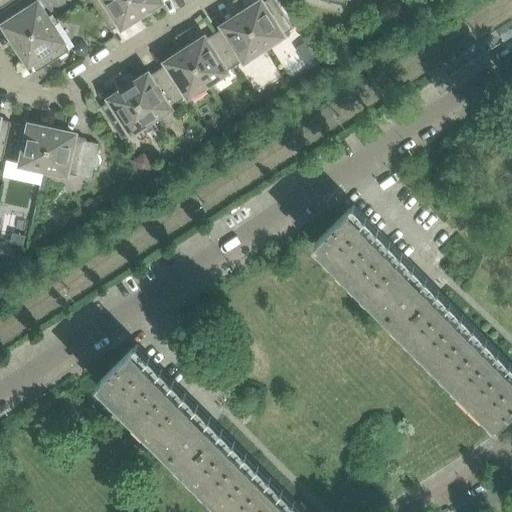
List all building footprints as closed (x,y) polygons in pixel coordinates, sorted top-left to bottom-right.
[(55,19),(52,15),(48,17),(36,0),(20,0),(0,13),(7,23),(5,24),(17,43),(55,19)] [(0,0),(0,8),(12,0),(0,0)] [(142,13),(133,0),(92,0),(111,30),(121,24),(123,26),(142,13)] [(133,0),(142,13),(161,1),(159,0),(133,0)] [(293,28),(275,0),(266,0),(263,3),(261,1),(242,13),(267,51),(271,48),(268,44),(293,28)] [(267,51),(242,13),(223,25),(225,27),(215,33),(236,65),(260,49),(263,54),(267,51)] [(69,50),(53,26),(57,23),(55,19),(17,43),(29,62),(31,61),(37,71),(69,50)] [(236,65),(215,33),(206,39),(205,37),(186,49),(210,87),(214,85),(212,81),(236,65)] [(316,54),(308,41),(296,48),(304,61),(316,54)] [(90,50),(87,43),(79,42),(74,49),(78,56),(85,57),(90,50)] [(210,87),(186,49),(167,61),(168,63),(159,69),(180,101),(204,86),(206,90),(210,87)] [(180,101),(159,69),(150,75),(148,73),(129,86),(154,124),(158,121),(155,117),(180,101)] [(154,124),(129,86),(111,98),(112,100),(102,106),(122,138),(147,122),(150,126),(154,124)] [(0,158),(3,159),(11,122),(0,119),(0,158)] [(43,173),(53,129),(31,124),(30,126),(19,124),(11,161),(40,167),(39,172),(43,173)] [(85,141),(86,138),(74,136),(75,133),(53,129),(43,173),(48,174),(49,169),(78,175),(91,179),(94,168),(97,167),(100,164),(101,160),(99,157),(96,155),(99,144),(85,141)] [(152,170),(146,160),(136,166),(142,176),(152,170)] [(511,410),(511,362),(354,204),(316,242),(497,425),(511,410)] [(13,234),(11,244),(24,246),(25,237),(13,234)] [(306,511),(138,343),(99,382),(229,511),(306,511)]
